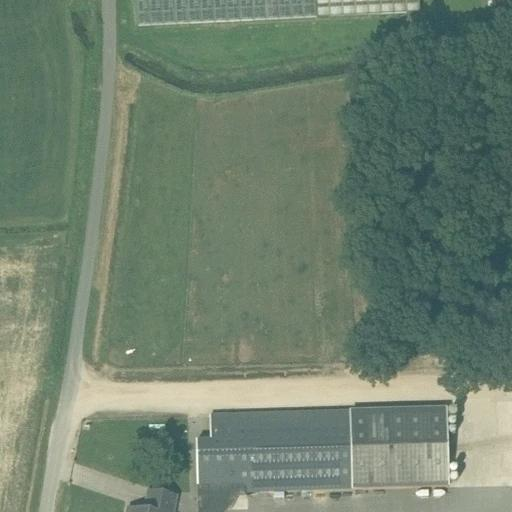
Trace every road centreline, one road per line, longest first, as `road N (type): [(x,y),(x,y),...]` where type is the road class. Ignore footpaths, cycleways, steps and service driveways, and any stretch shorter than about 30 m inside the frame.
road 1 (unclassified): [(48,511),(105,96),(103,0)]
road 2 (track): [(511,374),(70,393)]
